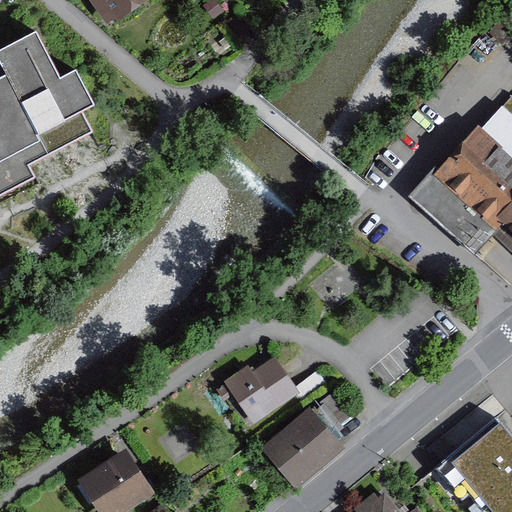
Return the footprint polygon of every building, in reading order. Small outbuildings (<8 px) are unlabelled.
[(93,0),(113,27),(150,0),(93,0)] [(0,200),(39,178),(32,167),(96,132),(86,115),(100,108),(82,76),(68,84),(43,38),(4,60),(0,53),(0,200)] [(511,158),(483,131),(421,196),(476,248),(504,217),(511,224),(511,158)] [(273,357),(230,386),(257,426),(300,398),(273,357)] [(311,410),(267,447),(301,488),(345,451),(311,410)] [(511,511),(511,435),(501,421),(442,469),(476,511),(511,511)] [(131,451),(83,483),(100,511),(133,511),(158,496),(131,451)] [(404,511),(389,492),(363,511),(420,511),(418,508),(412,511),(404,511)]
